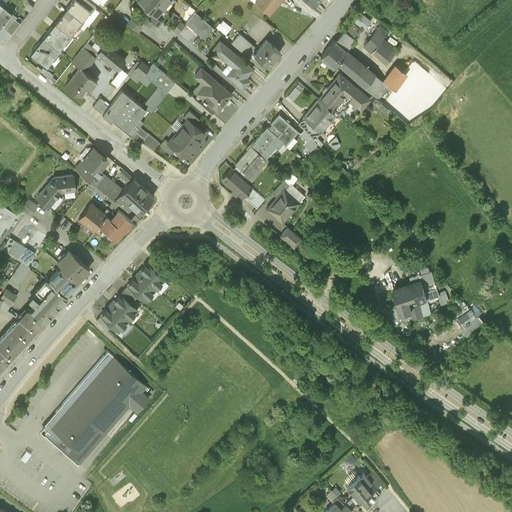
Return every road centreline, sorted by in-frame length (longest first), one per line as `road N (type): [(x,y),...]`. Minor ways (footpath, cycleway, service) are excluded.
road 1 (tertiary): [(197,217),(511,446)]
road 2 (tertiary): [(511,433),(204,207)]
road 3 (tertiary): [(0,56),(166,187)]
road 4 (residential): [(256,104),(121,0)]
road 5 (residential): [(0,401),(106,273)]
road 6 (residential): [(256,104),(347,0)]
